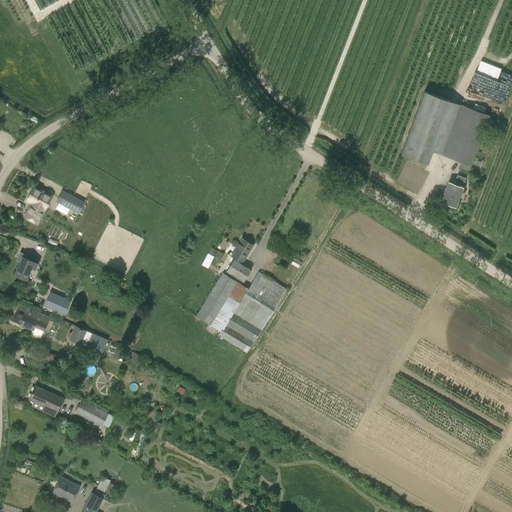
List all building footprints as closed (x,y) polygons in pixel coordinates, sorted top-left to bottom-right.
[(441,154),(461,162),(458,167),(468,171),(470,165),(489,115),(460,104),(423,91),(400,154),(427,164),(432,150),(441,154)] [(493,96),(492,117),(502,117),(503,96),(493,96)] [(462,187),(465,178),(457,175),(454,184),(447,182),(440,201),(455,206),(462,187)] [(31,203),(24,216),(37,223),(52,196),(33,186),(25,200),(31,203)] [(78,214),(84,202),(61,191),(55,202),(78,214)] [(243,282),(251,270),(241,264),(252,245),(242,239),(231,256),(235,258),(226,272),(243,282)] [(20,252),(16,260),(20,261),(14,274),(16,275),(16,277),(19,278),(22,277),(26,279),(31,267),(35,269),(37,263),(25,258),(26,255),(20,252)] [(202,264),(209,267),(214,255),(208,252),(202,264)] [(285,288),(269,279),(258,272),(229,319),(219,312),(220,309),(226,313),(242,285),(222,272),(195,316),(219,331),(217,335),(246,353),(260,330),(286,289),(285,288)] [(70,301),(57,295),(50,308),(64,314),(70,301)] [(19,304),(11,321),(32,330),(30,334),(39,338),(43,330),(43,331),(49,318),(19,304)] [(86,347),(87,346),(102,352),(107,339),(106,339),(92,333),(87,330),(74,325),(68,340),(80,345),(81,344),(86,347)] [(28,400),(45,408),(43,411),(54,416),(62,398),(35,386),(28,400)] [(113,417),(108,414),(108,413),(81,399),(74,412),(101,426),(102,425),(107,427),(113,417)] [(254,479),(271,486),(276,473),(259,466),(254,479)] [(112,493),(116,485),(109,482),(110,481),(101,476),(96,488),(104,492),(105,490),(112,493)] [(60,478),(53,492),(52,493),(71,502),(79,487),(60,478)] [(96,511),(103,499),(90,492),(80,511),(96,511)]
